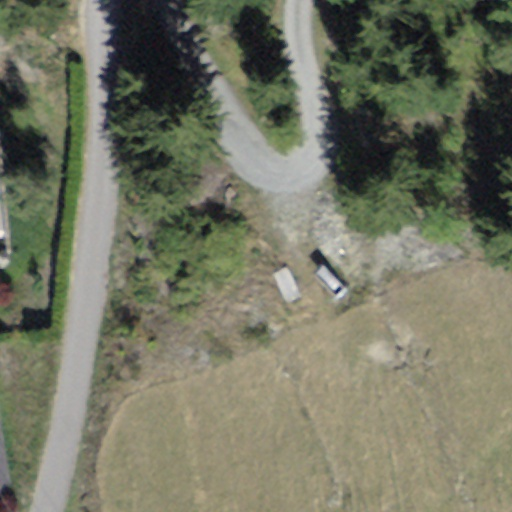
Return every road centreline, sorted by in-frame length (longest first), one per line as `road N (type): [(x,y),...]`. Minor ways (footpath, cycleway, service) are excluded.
road 1 (residential): [(114,0),(75,410),(43,511)]
road 2 (track): [(313,0),(320,88),(336,129),(330,162),(309,184),(269,177),(242,158),(178,0)]
